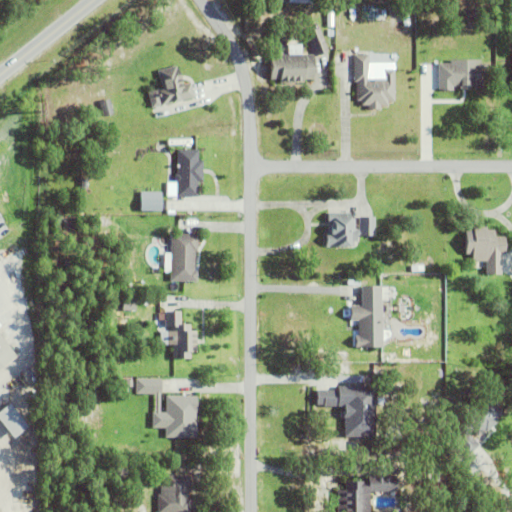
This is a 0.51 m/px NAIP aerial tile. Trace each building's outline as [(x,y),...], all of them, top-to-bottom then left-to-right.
[(305,34),(318,28),(328,51),(315,57),(305,34)] [(312,55),(313,79),(303,79),(303,83),(279,83),(279,79),(270,79),(269,56),(272,56),(272,52),(281,52),(281,55),(312,55)] [(386,106),(379,106),(379,110),(367,110),(367,106),(360,106),(360,101),(356,101),(356,82),(353,82),(353,55),(368,55),(368,70),(394,70),(394,102),(386,102),(386,106)] [(438,88),(463,88),(484,88),(483,59),(438,59),(438,88)] [(178,69),(180,78),(179,78),(181,86),(190,83),(193,97),(160,106),(156,90),(161,88),(157,71),(175,66),(176,70),(178,69)] [(197,183),(197,198),(175,197),(176,183),(174,183),(174,175),(176,175),(176,150),(197,150),(197,161),(202,161),(202,183),(197,183)] [(357,237),(357,242),(353,242),(353,247),(325,247),(325,233),(327,233),(327,213),(349,213),(349,219),(353,219),(353,229),(358,230),(359,217),(374,217),(374,237),(357,237)] [(501,255),(500,275),(485,275),(485,262),(471,262),(471,255),(465,255),(465,230),(473,230),(473,227),(486,227),(486,230),(494,230),(494,237),(504,237),(504,256),(501,255)] [(194,252),(194,272),(196,272),(196,283),(169,282),(170,234),(197,235),(197,252),(194,252)] [(64,260),(77,260),(77,268),(64,268),(64,260)] [(121,311),(121,301),(135,301),(134,311),(121,311)] [(355,348),(354,336),(358,336),(358,321),(350,321),(349,306),(381,306),(382,348),(355,348)] [(172,346),(167,346),(167,332),(171,332),(171,328),(164,328),(164,312),(180,312),(180,325),(190,325),(189,332),(196,332),(196,354),(190,354),(190,360),(172,360),(172,346)] [(0,338),(15,357),(0,368),(0,338)] [(159,395),(159,413),(165,413),(165,396),(196,397),(196,414),(195,414),(195,423),(196,423),(195,439),(164,439),(164,429),(151,429),(151,413),(154,413),(154,395),(134,395),(135,379),(161,380),(160,395),(159,395)] [(323,406),(316,406),(316,391),(337,391),(337,387),(375,387),(375,438),(344,438),(344,408),(323,407),(323,406)] [(484,432),(477,438),(472,431),(468,435),(479,446),(467,457),(451,439),(460,432),(456,428),(489,399),(503,414),(496,421),(497,423),(486,434),(484,432)] [(0,409),(0,416),(12,436),(28,427),(12,402),(0,409)] [(428,482),(428,471),(441,471),(441,482),(428,482)] [(368,482),(368,476),(396,476),(396,493),(369,493),(369,511),(336,511),(336,492),(345,492),(345,482),(368,482)] [(190,501),(190,511),(157,511),(157,496),(160,496),(160,486),(167,486),(167,477),(190,477),(190,487),(187,487),(187,501),(190,501)]
